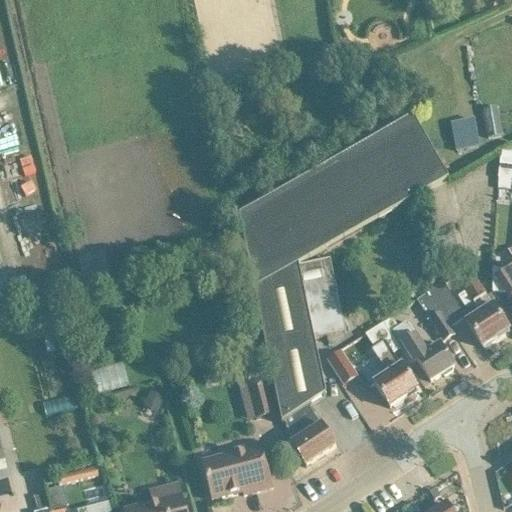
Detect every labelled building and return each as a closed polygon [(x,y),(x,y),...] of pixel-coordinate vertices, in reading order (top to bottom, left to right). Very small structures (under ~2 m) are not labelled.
[(501,0),(488,0),(493,9),(503,3),(501,0)] [(497,109),(482,112),(487,140),(501,137),(497,109)] [(413,119),(238,220),(282,424),(284,422),(292,440),(275,451),(290,473),(303,465),(306,469),(336,450),(321,427),(308,407),(326,396),(314,340),(346,334),(342,314),(330,262),(299,269),(449,182),(413,119)] [(498,179),(498,185),(498,190),(510,191),(511,180),(511,152),(503,151),(501,158),(498,179)] [(507,292),(507,270),(492,270),(493,293),(507,292)] [(429,295),(434,303),(450,329),(466,318),(444,284),(429,294),(429,295)] [(497,341),(496,339),(507,332),(508,334),(509,333),(498,316),(478,285),(459,297),(466,308),(473,304),(480,314),(466,323),(473,333),(483,350),(497,341)] [(225,294),(214,296),(218,318),(229,316),(225,294)] [(455,336),(450,329),(434,303),(429,295),(417,303),(430,322),(443,343),(455,336)] [(84,305),(67,310),(81,359),(98,354),(93,339),(84,305)] [(35,309),(32,323),(53,328),(56,314),(35,309)] [(413,364),(417,362),(431,384),(455,368),(440,346),(427,354),(407,323),(398,329),(392,320),(384,325),(392,337),(400,351),(404,349),(413,364)] [(400,351),(392,337),(384,325),(372,333),(380,345),(372,350),(380,363),(378,365),(386,378),(374,385),(390,410),(407,399),(407,398),(416,392),(416,393),(418,392),(395,354),(400,351)] [(341,352),(328,361),(344,386),(357,377),(341,352)] [(255,357),(245,359),(249,374),(258,371),(255,357)] [(237,380),(249,423),(274,416),(263,373),(237,380)] [(150,394),(144,405),(157,413),(163,401),(150,394)] [(243,494),(244,498),(273,490),(261,446),(234,453),(231,457),(202,465),(212,502),(243,494)] [(90,482),(103,479),(101,469),(91,471),(89,461),(69,466),(73,482),(89,478),(90,482)] [(61,488),(47,492),(53,511),(67,507),(61,488)] [(434,491),(424,498),(428,505),(439,499),(434,491)] [(185,511),(183,498),(131,511),(185,511)]
